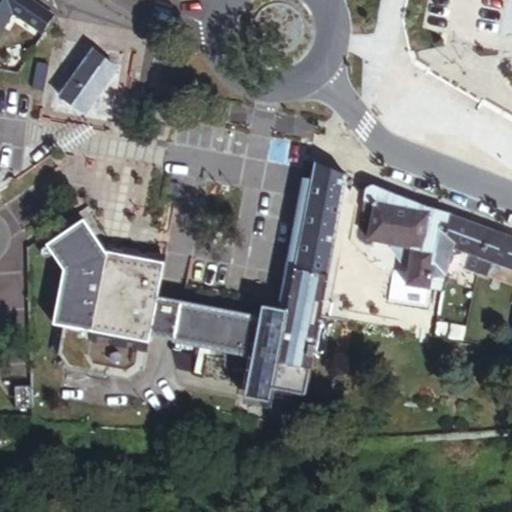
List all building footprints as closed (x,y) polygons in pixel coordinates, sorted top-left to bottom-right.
[(44,12),(26,0),(0,0),(0,25),(8,12),(40,31),(48,17),(44,12)] [(457,64),(447,121),(511,132),(511,54),(446,42),(443,62),(457,64)] [(112,69),(88,48),(78,63),(103,82),(112,69)] [(46,91),(52,65),(40,63),(35,89),(46,91)] [(79,116),(103,82),(78,63),(54,98),(79,116)] [(302,392),(343,175),(311,163),(309,176),(281,319),(272,318),(178,301),(172,337),(171,340),(221,350),(219,363),(227,377),(302,392)] [(281,319),(309,176),(299,174),(272,318),(281,319)] [(439,239),(444,213),(424,209),(379,190),(365,184),(361,189),(358,207),(361,214),(369,217),(364,238),(388,243),(409,247),(406,265),(402,282),(425,287),(429,271),(442,274),(450,244),(439,239)] [(485,245),(490,230),(444,213),(439,239),(450,244),(468,252),(460,269),(473,273),(483,243),(485,245)] [(91,372),(113,262),(100,260),(85,216),(46,228),(63,272),(52,316),(65,320),(57,355),(64,367),(91,372)] [(511,238),(490,230),(485,245),(483,243),(473,273),(511,286),(511,284),(511,238)] [(406,265),(388,243),(387,248),(401,264),(406,265)] [(406,265),(409,247),(388,243),(406,265)] [(154,296),(160,268),(127,251),(113,262),(91,372),(125,378),(139,368),(146,332),(154,296)] [(438,289),(442,274),(429,271),(425,287),(438,289)] [(172,337),(178,301),(154,296),(146,332),(172,337)] [(460,336),(463,322),(447,318),(447,314),(435,312),(432,331),(460,336)]
